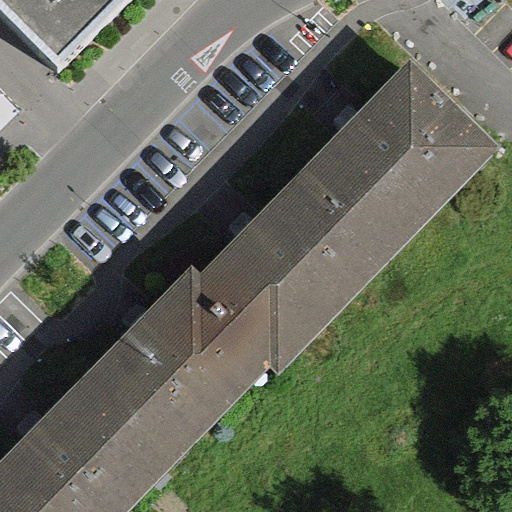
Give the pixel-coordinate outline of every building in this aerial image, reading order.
[(138,0),(0,0),(0,16),(62,79),(138,0)] [(308,185),(387,264),(494,154),(414,77),(308,185)] [(284,371),(387,264),(308,185),(202,292),(274,363),(284,371)] [(274,363),(202,292),(194,284),(88,391),(169,468),(274,363)] [(126,511),(169,468),(88,391),(0,480),(0,511),(126,511)]
